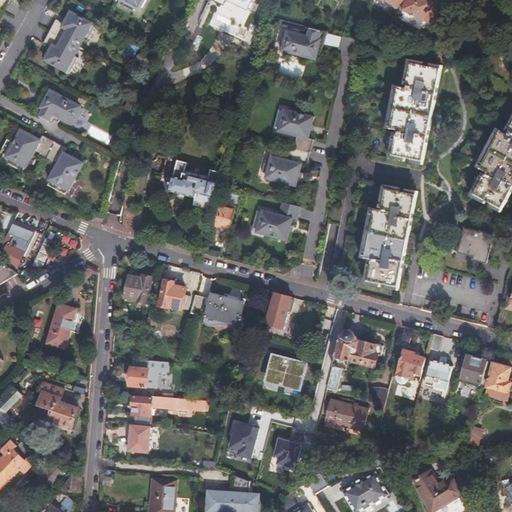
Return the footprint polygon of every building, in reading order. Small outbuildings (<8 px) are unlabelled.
[(0,0),(0,10),(7,14),(14,1),(10,0),(0,0)] [(119,0),(133,7),(135,4),(144,9),(148,0),(119,0)] [(214,0),(214,1),(225,6),(227,1),(249,11),(253,0),(255,0),(256,0),(255,0),(214,0)] [(382,0),(398,8),(401,0),(382,0)] [(425,21),(431,25),(440,8),(434,5),(435,3),(429,0),(408,0),(402,11),(425,22),(425,21)] [(71,30),(66,40),(80,48),(85,39),(90,42),(98,26),(96,25),(93,24),(74,14),(68,26),(67,28),(71,30)] [(59,21),(52,33),(66,40),(71,30),(67,28),(68,26),(59,21)] [(326,32),(306,27),(305,31),(291,27),(290,33),(285,32),(280,48),(319,58),(326,32)] [(66,40),(52,33),(46,45),(55,50),(56,47),(61,50),(66,40)] [(340,47),(342,36),(328,33),(326,44),(340,47)] [(80,48),(66,40),(61,50),(56,47),(55,50),(49,61),(69,71),(70,74),(72,75),(81,59),(76,57),(80,48)] [(397,91),(390,124),(400,126),(395,155),(424,161),(442,70),(412,64),(406,93),(397,91)] [(48,110),(43,119),(56,125),(58,122),(61,124),(64,118),(74,123),(81,109),(54,95),(46,109),(48,110)] [(294,149),(313,154),(316,140),(310,139),(315,119),(282,110),(277,130),(300,136),(299,142),(295,141),(294,149)] [(492,169),(478,195),(505,208),(511,193),(511,130),(507,139),(499,136),(485,165),(492,169)] [(47,160),(56,143),(44,137),(41,142),(22,132),(13,148),(6,145),(0,156),(0,160),(5,163),(24,173),(25,173),(35,154),(36,152),(41,154),(40,157),(47,160)] [(67,149),(56,143),(47,160),(53,164),(54,161),(59,164),(48,185),(68,196),(84,165),(64,154),(67,149)] [(309,167),(313,154),(294,149),(292,156),(295,157),(293,163),(276,158),(275,162),(269,161),(265,174),(271,175),(270,179),(298,186),(303,166),(309,167)] [(24,173),(5,163),(0,160),(0,165),(21,177),(24,173)] [(173,177),(169,191),(195,198),(197,191),(213,195),(220,169),(210,167),(207,176),(191,172),(189,181),(173,177)] [(373,212),(366,246),(376,248),(370,277),(399,283),(417,191),(388,185),(383,213),(373,212)] [(243,196),(223,192),(222,198),(237,202),(241,204),(243,196)] [(300,221),(304,208),(284,203),(282,210),(285,211),(283,217),(260,211),(255,231),(289,240),(294,220),(300,221)] [(126,205),(123,227),(132,228),(134,206),(126,205)] [(219,207),(214,226),(230,230),(235,211),(219,207)] [(15,222),(1,258),(4,261),(21,268),(23,263),(25,264),(27,260),(24,259),(36,230),(15,222)] [(470,229),(464,252),(480,256),(479,260),(491,263),(498,235),(486,232),(485,233),(470,229)] [(1,258),(0,257),(0,286),(19,274),(4,261),(1,258)] [(130,276),(124,296),(146,302),(153,279),(142,276),(141,279),(130,276)] [(160,306),(184,312),(188,297),(189,292),(177,288),(178,284),(167,281),(160,306)] [(195,295),(191,311),(206,315),(205,317),(239,326),(241,319),(244,319),(246,310),(244,309),(246,302),(211,292),(209,299),(195,295)] [(293,297),(275,292),(266,325),(277,328),(285,330),(293,297)] [(188,297),(184,312),(189,314),(193,298),(188,297)] [(60,302),(47,343),(62,348),(65,349),(77,308),(75,307),(60,302)] [(415,329),(406,326),(401,343),(411,346),(415,329)] [(435,333),(430,350),(439,353),(443,336),(435,333)] [(344,334),(341,335),(328,387),(337,390),(342,371),(351,367),(352,364),(374,370),(378,356),(381,357),(384,346),(361,340),(360,339),(344,334)] [(438,361),(456,366),(462,343),(443,338),(438,361)] [(251,346),(249,354),(256,356),(259,347),(251,346)] [(404,350),(399,368),(420,374),(424,358),(415,355),(415,353),(404,350)] [(274,355),(268,379),(279,382),(279,384),(286,385),(286,384),(301,388),(307,363),(306,363),(274,355)] [(484,383),(490,360),(472,355),(466,378),(484,383)] [(166,362),(133,359),(133,368),(130,368),(129,374),(129,382),(129,385),(157,387),(158,373),(161,371),(165,371),(166,362)] [(432,360),(428,376),(436,378),(435,381),(436,382),(439,383),(440,383),(441,380),(449,382),(453,366),(432,360)] [(511,395),(511,369),(501,366),(501,365),(494,363),(489,384),(485,398),(509,405),(511,395)] [(376,410),(384,411),(389,390),(382,388),(376,410)] [(0,419),(23,397),(15,389),(5,398),(0,403),(0,419)] [(62,399),(42,393),(38,405),(49,409),(47,418),(51,420),(51,421),(73,427),(79,410),(61,404),(62,399)] [(132,394),(130,422),(135,422),(152,424),(153,406),(203,411),(204,400),(170,397),(132,394)] [(333,401),(328,422),(364,432),(369,411),(333,401)] [(252,458),(260,428),(248,425),(248,426),(237,423),(231,447),(240,449),(239,454),(252,458)] [(130,424),(128,450),(148,452),(150,426),(130,424)] [(472,428),(468,447),(476,448),(480,430),(472,428)] [(302,445),(279,439),(275,456),(280,457),(278,463),(294,468),(295,464),(297,465),(302,445)] [(13,446),(15,444),(11,440),(1,450),(5,454),(0,459),(0,492),(21,470),(26,474),(35,464),(31,460),(29,462),(13,446)] [(31,460),(15,444),(13,446),(29,462),(31,460)] [(50,465),(29,489),(43,501),(63,476),(50,465)] [(432,471),(415,481),(433,511),(464,493),(453,476),(440,483),(432,471)] [(82,478),(75,473),(42,511),(57,511),(58,511),(68,499),(64,495),(67,491),(80,493),(82,478)] [(322,473),(305,476),(317,495),(330,487),(322,473)] [(357,511),(389,495),(374,473),(364,479),(362,477),(352,483),(354,485),(342,493),(354,511),(357,511)] [(250,481),(230,474),(229,493),(219,493),(217,511),(220,511),(220,510),(228,511),(227,511),(248,511),(257,511),(259,495),(254,495),(249,495),(250,481)] [(153,478),(150,511),(175,511),(178,480),(153,478)] [(293,491),(289,496),(282,504),(287,511),(313,511),(308,504),(303,507),(293,491)]
